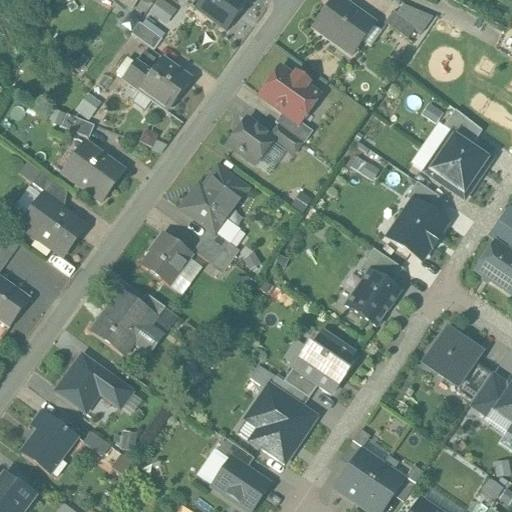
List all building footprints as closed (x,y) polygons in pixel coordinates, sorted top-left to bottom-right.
[(163,0),(158,0),(149,12),(166,25),(177,11),(163,0)] [(245,3),(240,0),(201,0),(195,10),(226,32),(236,18),(237,17),(236,16),(245,3)] [(333,0),(312,29),(342,51),(351,57),(374,26),(337,0),(333,0)] [(431,19),(416,13),(415,13),(402,7),(396,16),(415,29),(416,29),(414,31),(420,35),(431,19)] [(393,13),(390,18),(389,18),(385,25),(407,41),(415,29),(393,13)] [(161,41),(149,31),(148,31),(139,24),(131,35),(153,52),(161,41)] [(190,81),(186,78),(161,61),(138,92),(167,113),(190,82),(190,81)] [(123,80),(130,85),(138,92),(149,76),(134,65),(123,80)] [(298,125),(308,111),(318,98),(305,89),(307,85),(295,75),(292,79),(279,70),(260,97),(298,125)] [(89,120),(101,103),(87,94),(76,111),(89,120)] [(303,146),(309,138),(312,134),(311,133),(299,124),(298,125),(282,113),(274,125),(303,146)] [(66,116),(66,117),(61,129),(88,140),(94,127),(66,116)] [(450,117),(440,133),(450,139),(424,179),(463,204),(491,161),(473,150),(481,137),(450,117)] [(227,147),(238,155),(254,167),(273,141),(246,121),(227,147)] [(301,144),(291,137),(278,128),(270,138),(273,141),(273,142),(292,156),(301,144)] [(101,204),(105,198),(106,198),(123,173),(84,144),(62,175),(101,204)] [(228,244),(231,240),(238,231),(224,221),(246,191),(217,169),(202,190),(198,187),(180,211),(213,235),(215,235),(228,244)] [(64,192),(62,191),(40,175),(32,186),(56,203),(64,192)] [(442,206),(414,187),(406,200),(409,202),(384,240),(421,264),(447,224),(435,216),(442,206)] [(21,227),(27,232),(62,257),(83,229),(41,199),(21,227)] [(472,274),(511,300),(511,242),(511,240),(511,214),(505,210),(485,241),(491,245),(472,274)] [(228,245),(221,240),(215,235),(214,235),(208,231),(201,241),(220,256),(228,245)] [(0,272),(19,246),(9,239),(0,232),(0,272)] [(150,256),(141,267),(141,268),(168,288),(191,257),(162,236),(148,254),(150,256)] [(220,256),(205,245),(200,242),(193,253),(212,266),(220,256)] [(370,255),(360,270),(366,274),(344,307),(379,330),(402,294),(391,287),(399,274),(370,255)] [(0,280),(0,322),(9,329),(28,302),(0,280)] [(161,335),(155,331),(147,324),(153,316),(121,293),(90,334),(122,358),(132,345),(146,355),(161,335)] [(164,309),(150,299),(149,299),(145,295),(138,305),(153,316),(152,317),(156,320),(164,309)] [(281,385),(304,400),(311,389),(329,401),(358,358),(316,331),(281,385)] [(421,365),(459,390),(475,365),(481,356),(444,331),(421,365)] [(118,409),(122,404),(130,394),(82,359),(56,394),(84,414),(98,395),(118,409)] [(491,375),(475,365),(459,390),(456,394),(471,404),(491,375)] [(298,409),(304,400),(281,385),(269,377),(242,420),(259,431),(248,447),(282,468),(313,420),(298,409)] [(491,412),(506,389),(492,379),(473,408),(487,418),(491,412)] [(511,381),(506,389),(491,412),(511,425),(506,432),(511,436),(511,381)] [(20,454),(38,467),(48,475),(76,439),(41,414),(31,427),(37,432),(20,454)] [(340,462),(349,469),(359,453),(369,438),(360,432),(340,462)] [(101,458),(102,458),(109,448),(90,434),(82,444),(101,458)] [(229,461),(246,472),(253,461),(224,441),(216,452),(229,461)] [(356,506),(382,468),(359,453),(349,469),(335,489),(350,499),(349,501),(356,506)] [(211,488),(246,511),(252,511),(269,488),(246,472),(229,461),(211,488)] [(382,468),(356,506),(363,510),(364,508),(369,511),(382,511),(393,498),(403,482),(382,468)] [(403,482),(393,498),(403,504),(423,475),(413,468),(403,482)] [(4,476),(0,481),(0,511),(23,511),(33,499),(4,476)] [(431,511),(415,502),(408,511),(431,511)]
